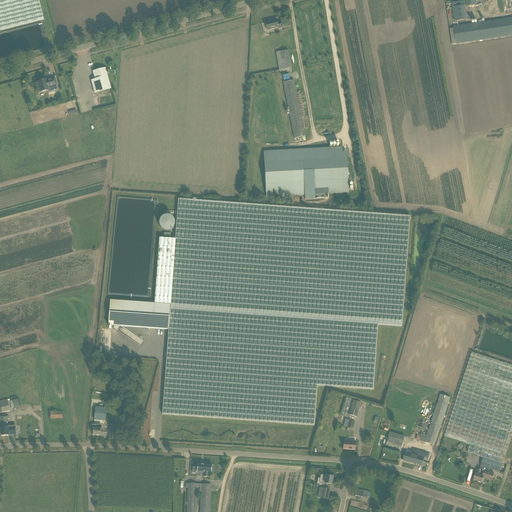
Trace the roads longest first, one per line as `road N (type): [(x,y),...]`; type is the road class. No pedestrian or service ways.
road 1 (unclassified): [(0,449),(88,445),(351,463)]
road 2 (tertiary): [(0,69),(257,0)]
road 3 (unclassified): [(511,506),(351,463)]
